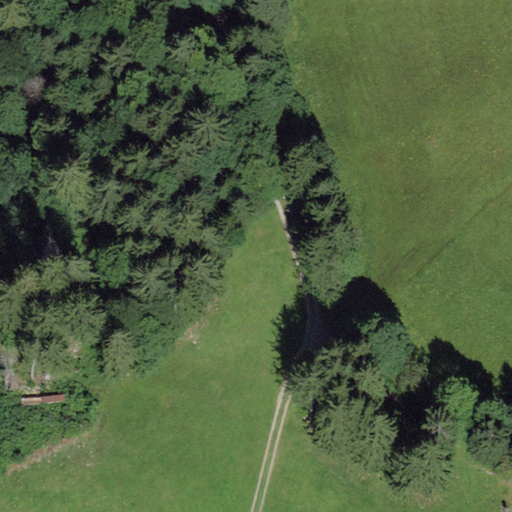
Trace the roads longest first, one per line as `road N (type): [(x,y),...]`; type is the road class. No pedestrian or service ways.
road 1 (track): [(204,0),(293,196),(313,317)]
road 2 (track): [(313,317),(258,511)]
